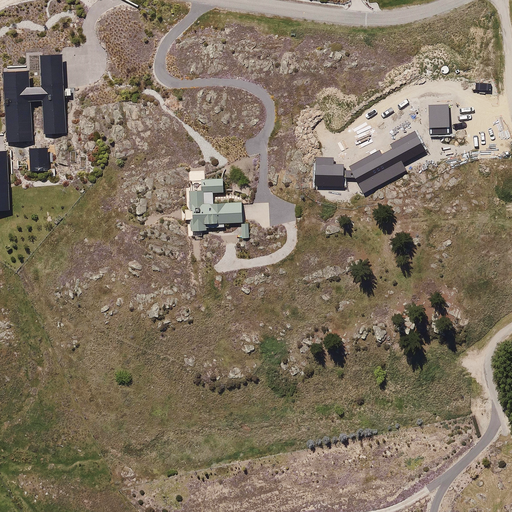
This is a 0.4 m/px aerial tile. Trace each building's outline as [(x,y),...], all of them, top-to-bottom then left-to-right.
[(28,71),(3,72),(7,142),(32,140),(30,101),(42,100),(44,134),(65,133),(61,56),(42,57),(43,87),(29,88),(28,71)] [(117,67),(102,75),(114,95),(129,87),(117,67)] [(98,75),(86,82),(92,95),(105,88),(98,75)] [(449,104),(429,105),(430,135),(450,134),(449,104)] [(333,157),(316,157),(315,185),(344,186),(344,178),(355,178),(364,194),(407,171),(403,162),(426,151),(414,132),(390,144),(392,149),(382,154),(379,150),(349,167),(352,171),(344,171),(344,164),(333,164),(333,157)] [(47,148),(29,149),(31,171),(48,170),(47,148)] [(8,151),(0,151),(0,209),(10,209),(8,151)] [(207,170),(189,171),(190,185),(185,185),(186,208),(181,208),(182,222),(187,221),(188,234),(208,232),(208,226),(240,224),(241,238),(249,237),(248,223),(243,224),(241,203),(214,204),(214,194),(225,193),(224,178),(207,179),(207,170)]
